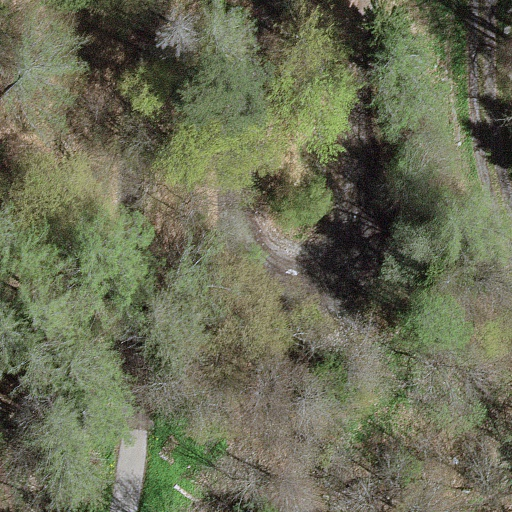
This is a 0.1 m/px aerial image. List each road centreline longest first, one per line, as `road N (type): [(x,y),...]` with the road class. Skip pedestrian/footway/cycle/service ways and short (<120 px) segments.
road 1 (track): [(102,511),(120,191),(148,0)]
road 2 (track): [(511,222),(502,196),(491,0)]
